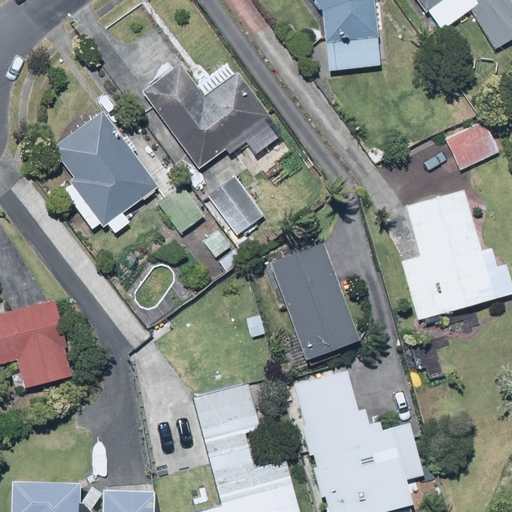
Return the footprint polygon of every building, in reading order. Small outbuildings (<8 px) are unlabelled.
[(325,74),(375,69),(368,0),(306,0),(317,13),(325,74)] [(410,0),(422,16),(443,0),(410,0)] [(511,37),(511,7),(508,0),(475,0),(465,6),(489,50),(511,37)] [(264,119),(233,74),(200,97),(177,65),(138,93),(194,170),(233,142),(232,141),(264,119)] [(99,113),(47,151),(103,226),(154,189),(99,113)] [(478,123),(442,141),(457,172),(494,155),(478,123)] [(176,235),(202,216),(179,185),(176,188),(156,161),(143,170),(159,191),(156,193),(161,199),(154,204),(176,235)] [(234,178),(204,199),(232,238),(262,216),(234,178)] [(397,263),(415,321),(489,301),(459,192),(401,208),(415,258),(397,263)] [(317,244),(261,265),(298,362),(353,341),(317,244)] [(52,301),(0,314),(0,366),(13,363),(20,391),(67,379),(59,350),(64,349),(52,301)] [(417,478),(402,427),(361,437),(344,374),(289,389),(322,511),(383,511),(404,506),(398,484),(417,478)] [(244,383),(187,398),(216,507),(195,511),(293,511),(281,462),(250,469),(241,435),(256,431),(244,383)] [(150,511),(151,493),(100,491),(98,511),(75,511),(76,485),(22,483),(22,484),(8,483),(6,511),(150,511)]
